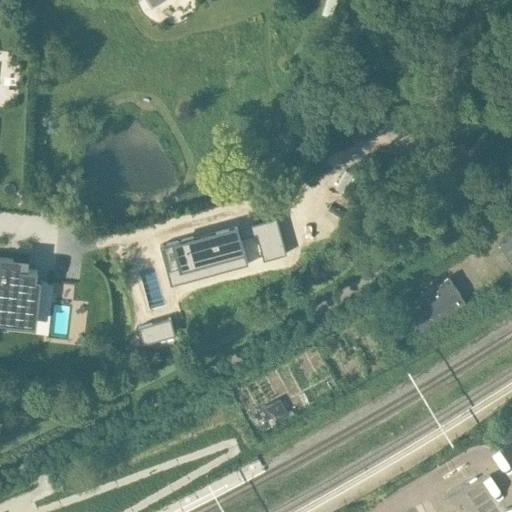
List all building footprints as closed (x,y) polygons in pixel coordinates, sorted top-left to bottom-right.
[(236,224),(159,245),(170,286),(247,265),(236,224)] [(511,234),(498,244),(511,265),(511,234)] [(263,261),(286,254),(282,240),(259,247),(263,261)] [(0,321),(5,322),(6,312),(34,315),(35,306),(35,307),(36,302),(35,302),(37,286),(38,286),(38,281),(33,280),(34,271),(37,271),(37,269),(19,268),(20,260),(12,259),(13,258),(0,257),(0,321)] [(448,276),(403,306),(419,331),(465,301),(448,276)] [(156,340),(151,323),(138,326),(142,343),(156,340)] [(511,429),(496,440),(511,463),(511,429)]
